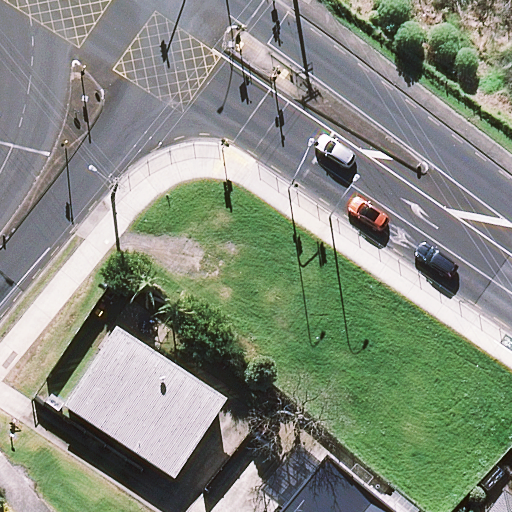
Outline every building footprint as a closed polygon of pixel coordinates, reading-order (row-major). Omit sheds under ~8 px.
[(296,308),(247,269),(209,315),(257,355),(296,308)] [(377,364),(335,330),(288,387),(377,459),(442,380),(395,342),(377,364)] [(226,405),(114,334),(64,412),(176,483),(226,405)] [(260,498),(276,511),(405,511),(388,498),(378,510),(327,468),(324,471),(300,450),(260,498)] [(511,511),(511,502),(502,495),(489,511),(511,511)]
